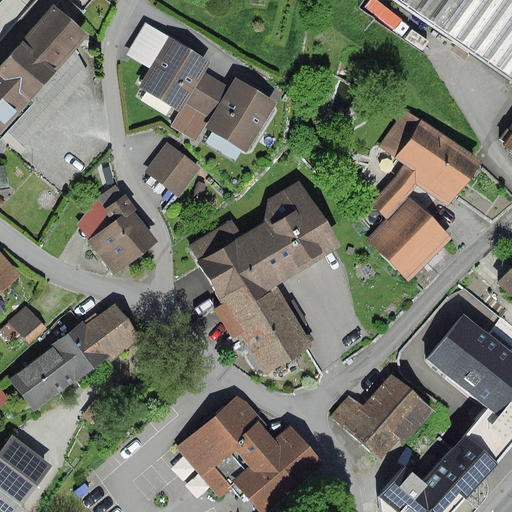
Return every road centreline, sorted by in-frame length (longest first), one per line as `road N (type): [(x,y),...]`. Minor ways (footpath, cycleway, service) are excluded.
road 1 (residential): [(129,0),(106,64),(130,186),(160,239),(166,276),(159,306)]
road 2 (residential): [(511,222),(338,390),(307,410)]
road 3 (residential): [(307,410),(226,374),(159,306)]
road 4 (residential): [(159,306),(78,282),(0,233)]
